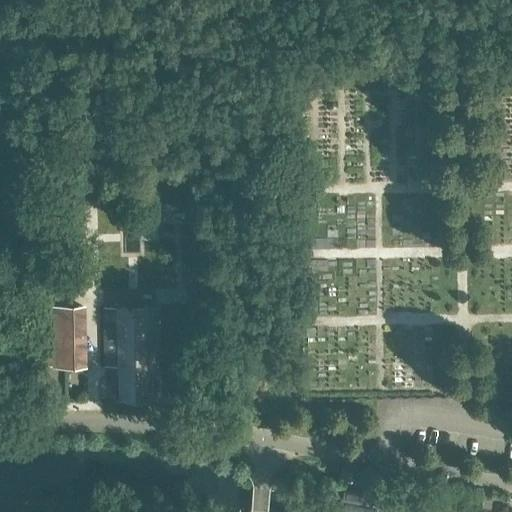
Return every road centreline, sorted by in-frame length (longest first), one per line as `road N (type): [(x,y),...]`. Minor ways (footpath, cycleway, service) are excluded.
road 1 (residential): [(0,424),(178,426),(266,439)]
road 2 (residential): [(511,483),(266,439)]
